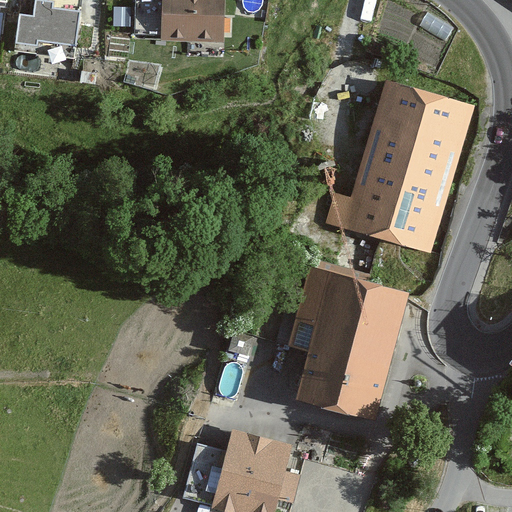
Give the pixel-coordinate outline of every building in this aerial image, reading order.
[(52,0),(34,0),(33,12),(20,10),(15,49),(74,57),(81,9),(52,5),(52,0)] [(227,44),(228,0),(137,0),(137,34),(167,34),(167,43),(227,44)] [(445,21),(437,32),(424,23),(414,37),(436,52),(453,26),(445,21)] [(428,257),(472,108),(387,83),(352,199),(334,193),(324,226),(428,257)] [(290,347),(315,355),(302,400),(377,422),(414,298),(314,268),(290,347)] [(279,508),(294,444),(236,430),(219,505),(249,511),(251,511),(254,502),(279,508)]
